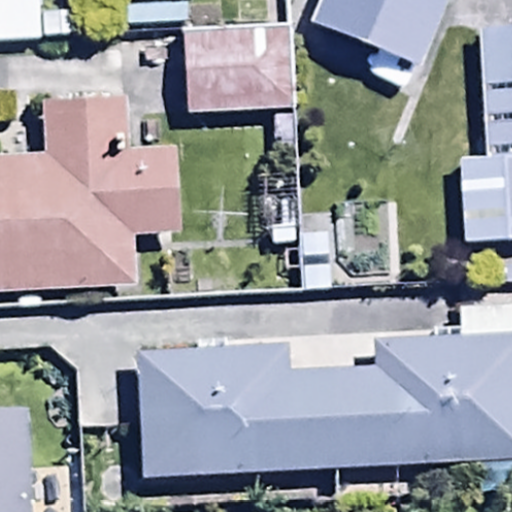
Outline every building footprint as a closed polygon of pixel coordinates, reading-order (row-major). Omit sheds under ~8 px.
[(0,0),(0,52),(37,51),(35,0),(0,0)] [(398,96),(441,0),(316,0),(302,32),(334,47),(326,64),(398,96)] [(285,33),(178,36),(180,122),(287,119),(285,33)] [(478,163),(456,163),(456,252),(511,252),(511,36),(478,36),(478,163)] [(37,164),(0,165),(0,304),(133,302),(131,247),(177,246),(175,152),(125,153),(124,105),(36,107),(37,164)] [(130,361),(137,489),(332,480),(334,510),(396,507),(395,477),(472,473),(474,504),(511,501),(511,471),(511,470),(511,314),(454,318),(455,346),(369,350),(370,376),(288,380),(286,353),(130,361)] [(27,511),(22,416),(0,416),(0,511),(27,511)]
